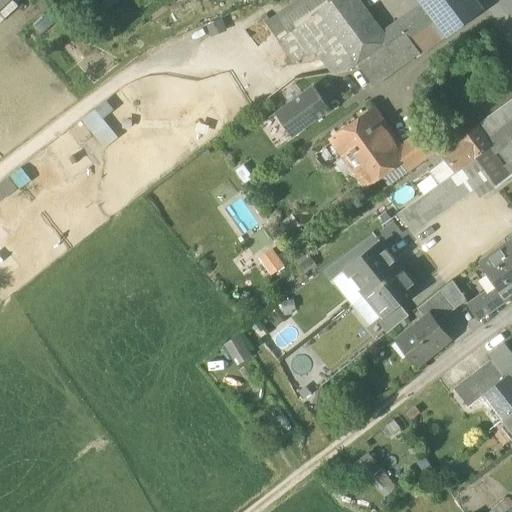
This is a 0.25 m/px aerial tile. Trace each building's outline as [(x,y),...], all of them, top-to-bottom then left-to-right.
[(0,0),(0,9),(9,0),(0,0)] [(319,11),(333,0),(298,0),(270,21),(266,15),(262,19),(279,41),(319,11)] [(333,0),(319,11),(344,45),(373,24),(353,0),(333,0)] [(483,11),(474,0),(421,0),(423,3),(449,36),(483,11)] [(449,36),(423,3),(397,22),(405,33),(420,54),(422,56),(449,36)] [(352,70),(358,65),(319,11),(279,41),(294,65),(306,56),(308,59),(316,54),(331,73),(352,70)] [(172,40),(182,60),(205,49),(201,39),(227,27),(222,16),(172,40)] [(397,22),(381,34),(388,44),(405,33),(397,22)] [(373,24),(344,45),(358,65),(370,57),(388,44),(381,34),(373,24)] [(388,44),(370,57),(386,78),(420,54),(405,33),(388,44)] [(386,78),(370,57),(358,65),(374,87),(386,78)] [(313,86),(275,113),(293,137),(323,115),(324,116),(332,111),(327,104),(326,105),(313,86)] [(105,117),(115,109),(107,99),(83,119),(104,146),(119,134),(105,117)] [(373,111),(333,140),(345,157),(351,152),(361,165),(358,167),(369,183),(402,160),(406,157),(400,149),(373,111)] [(501,151),(511,141),(511,121),(487,142),(491,148),(490,148),(495,156),(501,151)] [(475,126),(459,137),(475,159),(490,148),(491,148),(487,142),(475,126)] [(425,132),(400,149),(406,157),(402,160),(410,172),(411,171),(440,152),(425,132)] [(459,137),(440,152),(455,173),(459,171),(475,159),(459,137)] [(511,141),(501,151),(511,162),(511,163),(511,141)] [(490,148),(475,159),(488,177),(495,187),(511,174),(511,163),(511,162),(504,168),(495,156),(490,148)] [(475,159),(459,171),(472,189),(488,177),(475,159)] [(455,173),(411,205),(421,219),(424,224),(472,189),(459,171),(455,173)] [(12,175),(0,183),(0,196),(1,198),(19,186),(12,175)] [(411,205),(391,220),(401,234),(421,219),(411,205)] [(381,243),(347,271),(366,294),(400,267),(381,243)] [(511,294),(511,250),(508,245),(481,265),(497,287),(488,294),(496,305),(511,294)] [(260,257),(272,274),(286,265),(274,247),(260,257)] [(400,267),(366,294),(383,316),(384,317),(399,304),(418,288),(400,267)] [(441,291),(456,309),(468,302),(453,281),(441,291)] [(441,291),(418,309),(425,319),(430,315),(438,324),(456,309),(441,291)] [(488,294),(470,306),(478,318),(496,305),(488,294)] [(399,304),(384,317),(383,316),(377,321),(387,334),(409,316),(399,304)] [(425,319),(402,338),(413,352),(409,355),(417,366),(450,340),(438,324),(430,315),(425,319)] [(237,364),(253,354),(241,333),(225,343),(237,364)] [(506,378),(511,373),(511,352),(505,344),(489,356),(493,361),(506,378)] [(506,378),(493,361),(483,368),(496,386),(506,378)] [(496,386),(483,368),(474,375),(487,392),(496,386)] [(496,386),(487,392),(484,395),(485,397),(503,421),(511,413),(511,373),(506,378),(496,386)] [(474,375),(465,382),(479,401),(485,397),(484,395),(487,392),(474,375)] [(465,382),(454,390),(469,409),(479,401),(465,382)] [(511,413),(503,421),(511,432),(511,413)] [(360,461),(381,487),(391,479),(370,452),(360,461)]
